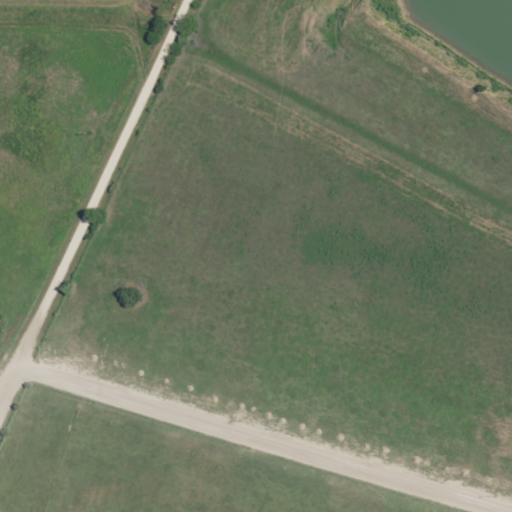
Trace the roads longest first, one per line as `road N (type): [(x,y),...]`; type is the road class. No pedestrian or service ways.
road 1 (residential): [(511,510),(56,370),(18,378)]
road 2 (residential): [(0,408),(190,0)]
